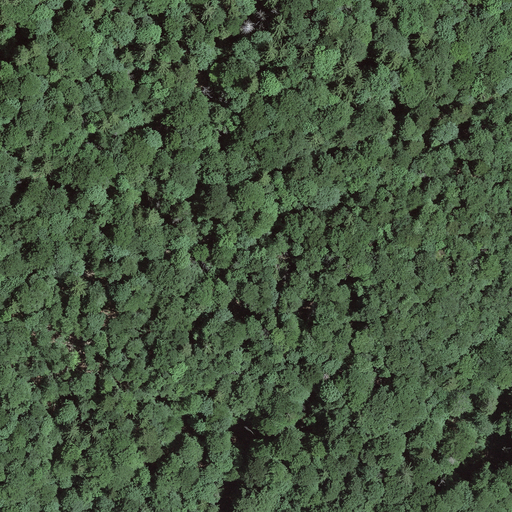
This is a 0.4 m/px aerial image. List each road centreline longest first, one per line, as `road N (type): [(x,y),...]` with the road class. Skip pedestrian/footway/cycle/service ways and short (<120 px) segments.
road 1 (track): [(0,300),(142,254),(339,207),(453,138),(511,113)]
road 2 (track): [(0,161),(152,116),(272,91),(311,91),(329,74),(362,64),(474,0)]
